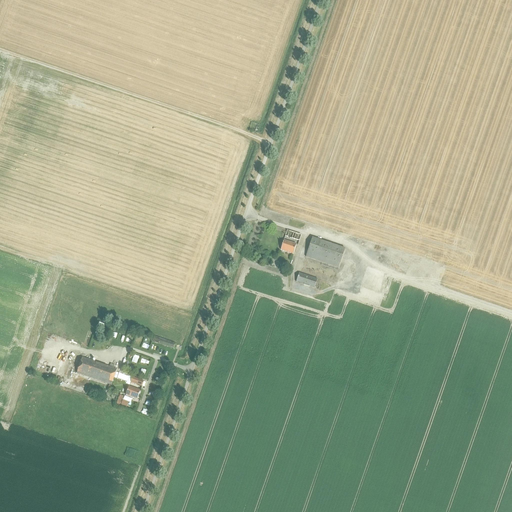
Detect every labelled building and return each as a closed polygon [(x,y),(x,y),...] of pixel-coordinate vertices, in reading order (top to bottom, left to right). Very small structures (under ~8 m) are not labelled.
[(252,123),(249,131),(256,134),(259,125),(252,123)] [(300,241),(301,235),(287,230),(285,236),(300,241)] [(339,268),(345,249),(313,238),(306,257),(339,268)] [(298,246),(298,245),(284,240),(281,250),(294,254),(296,246),(298,246)] [(299,273),(296,282),(315,288),(318,279),(299,273)] [(111,385),(117,370),(82,358),(77,373),(111,385)] [(131,382),(142,386),(144,382),(132,377),(131,382)] [(137,399),(140,391),(129,387),(126,395),(137,399)]
